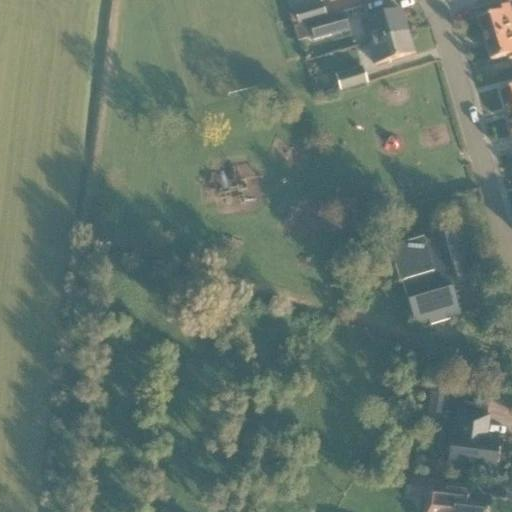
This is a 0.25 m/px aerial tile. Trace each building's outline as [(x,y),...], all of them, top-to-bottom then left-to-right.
[(297,25),(298,26),(326,17),(321,3),(293,12),(294,14),(289,15),(292,26),(297,25)] [(479,19),(486,40),(511,32),(511,12),(510,6),(495,10),(496,14),(479,19)] [(362,21),(369,43),(407,32),(400,10),(362,21)] [(326,18),(326,17),(298,26),(308,23),(314,41),(348,30),(343,13),(326,18)] [(407,32),(369,43),(375,66),(414,54),(407,32)] [(511,32),(486,40),(492,61),(509,56),(510,60),(511,59),(511,32)] [(366,83),(361,66),(334,74),(339,91),(366,83)] [(511,88),(501,92),(507,113),(511,111),(511,88)] [(394,268),(388,270),(379,272),(383,288),(402,283),(415,325),(428,321),(430,324),(459,315),(453,294),(466,291),(462,278),(483,272),(474,242),(471,243),(467,229),(425,241),(422,232),(406,236),(408,242),(392,247),(389,253),(394,268)] [(445,395),(430,393),(427,414),(443,415),(445,395)] [(452,437),(448,466),(492,471),(495,447),(481,445),(482,437),(484,437),(487,418),(459,415),(457,437),(452,437)] [(444,476),(445,466),(429,464),(428,475),(444,476)] [(443,482),(410,478),(408,493),(424,495),(428,495),(425,511),(487,511),(489,500),(466,497),(467,490),(443,488),(443,482)]
